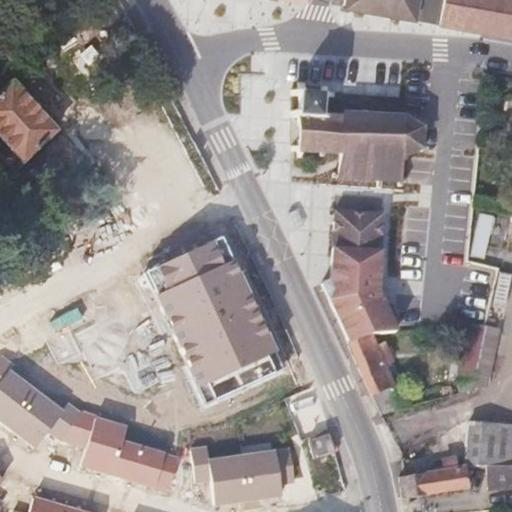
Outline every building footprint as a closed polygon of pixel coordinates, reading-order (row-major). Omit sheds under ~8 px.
[(511,0),(342,0),(342,6),(374,11),(392,14),(511,35),(511,0)] [(0,81),(0,128),(23,154),(61,119),(14,69),(0,81)] [(431,131),(411,116),(339,111),(338,117),(319,114),(320,94),(295,93),(290,151),(312,153),(311,177),(377,182),(400,183),(401,170),(403,161),(412,161),(430,153),(431,131)] [(486,238),(490,213),(477,211),(470,254),(481,255),(483,237),(486,238)] [(387,218),(336,214),(329,295),(344,343),(373,342),(406,335),(384,300),(387,218)] [(190,253),(145,274),(206,403),(282,367),(221,239),(209,244),(190,253)] [(502,306),(510,274),(499,271),(492,304),(502,306)] [(466,325),(456,384),(457,394),(469,391),(471,388),(471,386),(481,343),(485,327),(471,324),(466,325)] [(484,387),(498,329),(485,327),(481,343),(471,386),(471,388),(484,387)] [(384,366),(389,364),(382,346),(377,348),(373,342),(344,343),(380,416),(406,408),(401,384),(392,387),(384,366)] [(15,364),(3,355),(0,358),(0,422),(8,428),(38,388),(12,369),(15,364)] [(61,438),(80,412),(68,403),(64,407),(38,388),(9,429),(21,437),(35,448),(48,429),(61,438)] [(242,444),(244,412),(202,409),(200,442),(242,444)] [(128,426),(80,412),(61,438),(89,447),(83,467),(100,472),(113,476),(123,440),(128,426)] [(511,464),(511,426),(467,423),(464,465),(511,464)] [(180,457),(123,440),(113,476),(145,485),(170,493),(180,457)] [(243,454),(249,501),(268,499),(281,497),(279,482),(295,480),(291,448),(243,454)] [(209,450),(194,451),(198,485),(213,483),(216,505),(234,503),(249,501),(243,454),(210,458),(209,450)] [(468,489),(464,465),(455,466),(453,458),(439,460),(440,469),(397,477),(402,500),(407,500),(468,489)] [(64,511),(67,505),(51,501),(34,496),(28,511),(64,511)]
